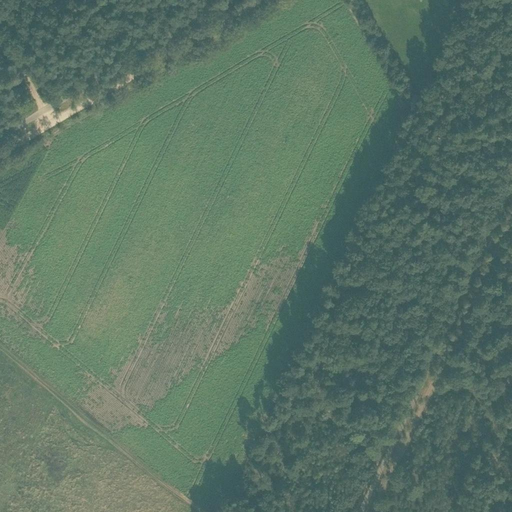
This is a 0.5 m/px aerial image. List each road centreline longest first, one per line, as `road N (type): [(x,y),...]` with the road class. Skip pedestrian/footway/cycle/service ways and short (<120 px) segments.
road 1 (track): [(371,511),(511,216)]
road 2 (track): [(0,150),(250,0)]
